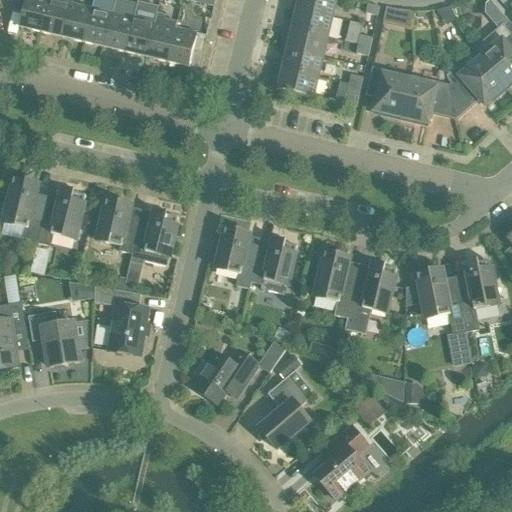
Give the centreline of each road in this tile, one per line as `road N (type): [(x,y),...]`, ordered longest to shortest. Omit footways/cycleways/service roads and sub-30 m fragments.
road 1 (residential): [(210,187),(446,240),(499,189)]
road 2 (residential): [(499,189),(223,128)]
road 3 (residential): [(157,411),(210,187)]
road 4 (residential): [(223,128),(0,75)]
road 5 (residential): [(0,136),(210,187)]
road 6 (residential): [(157,411),(105,398),(32,402),(0,413)]
road 7 (residential): [(280,507),(231,449),(157,411)]
road 8 (residential): [(223,128),(255,0)]
